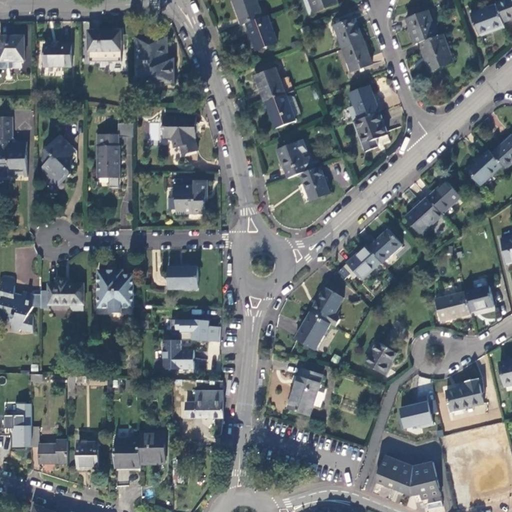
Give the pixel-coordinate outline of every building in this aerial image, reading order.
[(232,0),(242,26),(246,25),(262,19),(254,0),(232,0)] [(330,7),(327,0),(309,0),(314,13),(330,7)] [(511,0),(494,7),(495,8),(502,27),(511,23),(511,0)] [(478,40),(503,31),(502,27),(495,8),(470,17),(478,40)] [(405,23),(414,48),(418,46),(436,40),(426,15),(405,23)] [(277,44),(267,17),(262,19),(246,25),(256,52),(277,44)] [(334,26),(342,49),(363,42),(354,18),(334,26)] [(122,33),(89,33),(90,52),(123,52),(122,33)] [(24,38),(0,38),(0,70),(12,70),(12,62),(13,62),(23,62),(24,62),(24,38)] [(452,66),(441,38),(436,40),(418,46),(428,75),(452,66)] [(135,39),(135,83),(172,82),(172,68),(166,68),(165,39),(135,39)] [(372,66),(363,42),(342,49),(351,74),(372,66)] [(72,46),(46,47),(46,68),(73,67),(72,46)] [(260,90),(265,103),(266,102),(285,96),(276,71),(257,77),(261,89),(260,90)] [(350,95),(360,122),(379,115),(369,88),(350,95)] [(296,123),(286,95),(285,96),(266,102),(276,130),(296,123)] [(388,137),(379,115),(360,122),(355,123),(367,154),(380,149),(377,140),(380,139),(380,140),(388,137)] [(196,117),(164,117),(164,138),(172,138),(175,147),(181,146),(183,154),(198,150),(194,138),(196,138),(196,117)] [(0,118),(0,177),(9,177),(9,173),(24,173),(25,178),(28,178),(27,142),(18,142),(17,144),(13,142),(12,118),(0,118)] [(134,124),(119,124),(119,135),(119,137),(134,137),(134,124)] [(72,145),(61,135),(48,149),(43,149),(43,161),(45,164),(43,167),(59,182),(67,174),(69,176),(72,173),(72,145)] [(110,177),(110,188),(119,188),(119,177),(120,177),(120,146),(119,146),(119,137),(119,135),(98,135),(98,177),(110,177)] [(511,138),(491,157),(502,169),(505,172),(511,165),(511,138)] [(284,168),(288,179),(299,175),(309,171),(299,143),(278,151),(282,163),(284,162),(286,167),(284,168)] [(481,188),(502,169),(491,157),(488,153),(467,172),(481,188)] [(329,194),(320,167),(309,171),(299,175),(309,201),(329,194)] [(196,187),(175,187),(175,199),(177,199),(177,200),(177,210),(177,216),(186,216),(186,215),(206,214),(206,202),(204,202),(204,196),(208,196),(208,181),(195,182),(196,187)] [(446,184),(427,201),(441,217),(460,200),(446,184)] [(420,236),(442,218),(441,217),(427,201),(406,220),(420,236)] [(388,233),(368,251),(380,265),(381,266),(402,248),(388,233)] [(511,238),(503,240),(508,265),(511,264),(511,238)] [(362,282),(380,265),(368,251),(366,249),(347,266),(362,282)] [(198,267),(169,268),(170,290),(198,289),(198,267)] [(124,272),(99,271),(99,308),(110,308),(110,313),(123,313),(123,308),(134,308),(134,276),(124,275),(124,272)] [(0,306),(0,321),(12,324),(12,330),(20,332),(21,330),(34,333),(34,317),(30,316),(34,308),(34,295),(23,293),(20,299),(15,297),(15,279),(3,277),(0,283),(0,286),(1,287),(0,288),(0,300),(2,302),(0,306)] [(49,305),(81,304),(81,284),(65,284),(65,279),(56,279),(56,284),(50,284),(49,305)] [(490,288),(466,294),(471,314),(495,308),(490,288)] [(325,290),(311,315),(331,327),(336,330),(341,322),(340,320),(335,317),(345,302),(325,290)] [(442,324),(472,317),(471,314),(466,294),(437,301),(442,324)] [(316,352),(331,327),(311,315),(296,340),(316,352)] [(182,330),(182,340),(192,340),(221,342),(221,327),(210,327),(210,321),(195,320),(172,320),(172,330),(182,330)] [(182,340),(164,340),(164,370),(195,370),(195,350),(182,350),(182,340)] [(366,366),(386,377),(390,371),(388,370),(396,355),(377,345),(366,366)] [(506,387),(511,385),(511,360),(500,363),(506,387)] [(311,418),(322,377),(300,371),(289,412),(311,418)] [(43,383),(43,375),(41,375),(32,375),(32,380),(32,382),(43,383)] [(453,413),(485,406),(480,381),(468,384),(469,389),(448,393),(453,413)] [(187,418),(224,418),(225,418),(224,392),(197,392),(197,403),(187,403),(187,418)] [(429,402),(399,406),(402,429),(432,425),(429,402)] [(40,463),(69,463),(68,440),(57,440),(57,443),(40,444),(40,427),(32,427),(32,448),(39,448),(40,463)] [(150,437),(140,437),(140,439),(141,463),(166,463),(165,432),(150,432),(150,437)] [(25,433),(4,433),(4,450),(25,449),(25,433)] [(124,464),(141,464),(141,463),(140,439),(115,439),(116,468),(124,468),(124,464)] [(99,468),(99,443),(88,443),(88,444),(79,444),(79,468),(99,468)] [(511,490),(504,454),(456,465),(462,491),(481,486),(481,489),(476,491),(479,504),(490,501),(493,500),(496,498),(498,496),(499,493),(499,489),(502,489),(505,498),(511,496),(511,490)] [(388,458),(378,483),(415,498),(422,497),(423,501),(442,496),(435,463),(415,469),(388,458)]
